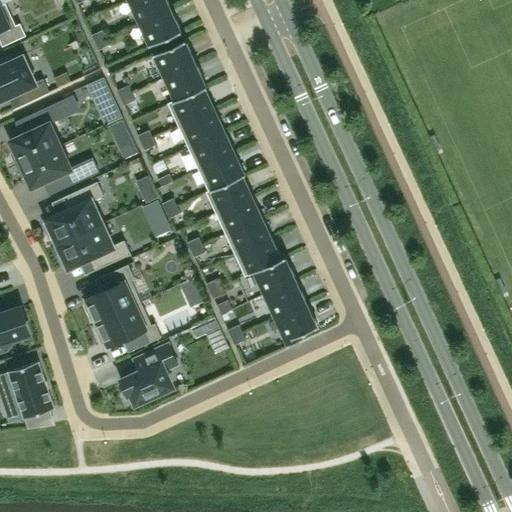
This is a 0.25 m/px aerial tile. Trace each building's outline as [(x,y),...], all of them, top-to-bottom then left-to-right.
[(171,7),(167,0),(128,0),(139,22),(171,7)] [(16,25),(6,3),(0,5),(0,40),(2,46),(26,35),(20,23),(16,25)] [(182,30),(171,7),(139,22),(149,45),(182,30)] [(95,42),(106,37),(103,29),(92,34),(95,42)] [(110,44),(106,37),(95,42),(98,49),(110,44)] [(196,62),(186,38),(153,53),(164,77),(196,62)] [(23,55),(19,56),(18,53),(1,61),(2,64),(0,65),(0,99),(17,92),(23,103),(49,92),(43,78),(35,82),(23,55)] [(168,103),(207,85),(196,62),(164,77),(174,99),(168,102),(168,103)] [(103,76),(86,84),(93,99),(110,91),(103,76)] [(121,97),(132,92),(128,85),(117,90),(121,97)] [(178,125),(215,108),(205,87),(207,86),(207,85),(168,103),(178,125)] [(124,104),(135,99),(132,92),(121,97),(124,104)] [(11,153),(16,165),(61,144),(50,122),(78,109),(72,95),(35,112),(41,125),(21,134),(10,139),(15,151),(11,153)] [(189,147),(225,130),(215,108),(178,125),(189,147)] [(141,142),(152,137),(149,129),(138,134),(141,142)] [(199,168),(235,152),(225,130),(189,147),(199,168)] [(145,149),(156,144),(152,137),(141,142),(145,149)] [(132,138),(118,145),(124,159),(138,152),(132,138)] [(26,175),(32,186),(43,181),(63,172),(69,185),(98,171),(92,158),(71,167),(61,144),(16,165),(22,177),(26,175)] [(245,173),(235,152),(199,168),(209,190),(206,191),(245,173)] [(173,180),(169,173),(158,178),(162,186),(173,180)] [(253,195),(243,175),(246,174),(245,173),(206,191),(216,212),(253,195)] [(148,175),(136,181),(140,190),(152,185),(148,175)] [(53,233),(58,243),(102,222),(92,200),(104,194),(97,180),(63,196),(69,209),(47,219),(48,221),(43,223),(49,235),(53,233)] [(262,216),(253,195),(216,212),(226,233),(262,216)] [(162,203),(166,210),(177,205),(173,197),(162,203)] [(158,200),(141,207),(146,217),(162,210),(158,200)] [(180,212),(177,205),(166,210),(169,217),(180,212)] [(272,237),(262,216),(226,233),(235,254),(272,237)] [(58,254),(63,266),(68,264),(69,266),(91,256),(96,269),(131,253),(124,239),(112,245),(102,222),(58,243),(62,252),(58,254)] [(191,249),(202,244),(199,237),(188,242),(191,249)] [(281,257),(272,237),(235,254),(245,274),(286,255),(285,255),(281,257)] [(205,251),(202,244),(191,249),(194,256),(205,251)] [(296,279),(286,255),(245,274),(245,275),(254,271),(264,293),(296,279)] [(84,304),(91,320),(95,319),(96,322),(141,301),(130,279),(134,278),(128,264),(99,277),(105,289),(85,298),(87,303),(84,304)] [(206,283),(210,290),(221,285),(218,278),(206,283)] [(275,316),(307,301),(296,279),(264,293),(275,316)] [(224,292),(221,285),(210,290),(213,298),(224,292)] [(155,323),(151,324),(141,301),(96,322),(98,326),(94,327),(102,343),(105,342),(107,346),(126,337),(132,350),(161,336),(155,323)] [(318,325),(307,301),(275,316),(288,345),(302,338),(300,333),(318,325)] [(0,342),(28,333),(27,329),(21,312),(19,307),(0,313),(0,342)] [(220,330),(215,319),(204,325),(209,336),(220,330)] [(228,329),(231,336),(242,331),(239,324),(228,329)] [(246,339),(242,331),(231,336),(235,344),(246,339)] [(168,342),(148,351),(134,357),(140,370),(120,379),(127,394),(130,393),(135,403),(155,394),(157,397),(170,391),(169,387),(173,386),(165,370),(178,364),(168,342)] [(16,392),(25,417),(54,407),(38,360),(9,370),(9,371),(0,374),(0,390),(2,397),(16,392)]
